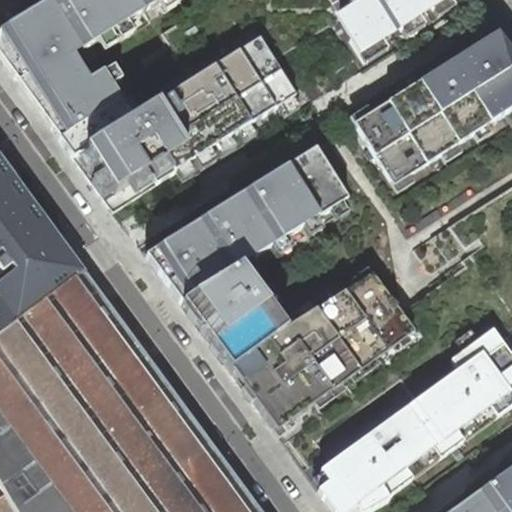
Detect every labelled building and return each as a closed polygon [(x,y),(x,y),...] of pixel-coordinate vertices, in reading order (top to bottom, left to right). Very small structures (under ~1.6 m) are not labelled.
[(70,0),(78,12),(70,18),(65,10),(57,15),(82,54),(97,78),(88,84),(83,87),(35,14),(0,35),(0,62),(2,66),(12,59),(25,77),(16,84),(59,142),(71,134),(84,154),(73,162),(108,209),(165,172),(169,178),(175,174),(187,167),(197,160),(209,153),(217,148),(229,140),(237,135),(249,128),(278,109),(292,100),(294,99),(272,64),(340,20),(354,41),(362,53),(380,41),(397,30),(417,18),(428,10),(443,0),(70,0)] [(56,0),(35,14),(83,87),(88,84),(73,60),(82,54),(57,15),(65,10),(70,18),(78,12),(70,0),(56,0)] [(447,0),(443,0),(428,10),(435,21),(453,9),(447,0)] [(417,18),(397,30),(404,41),(424,28),(417,18)] [(212,218),(154,255),(165,271),(157,276),(292,459),(314,443),(398,380),(414,403),(330,465),(319,472),(328,484),(317,492),(330,511),(350,511),(354,510),(355,511),(373,511),(390,503),(388,500),(380,490),(437,448),(445,458),(463,444),(456,434),(488,410),(496,420),(511,408),(511,355),(509,357),(499,343),(511,334),(511,57),(496,36),(417,88),(420,91),(403,103),(399,98),(372,117),(374,120),(357,132),(392,186),(408,176),(411,180),(441,159),(439,156),(455,145),(458,149),(473,139),(471,135),(487,124),(490,129),(505,118),(511,114),(511,191),(451,231),(469,258),(460,264),(464,269),(397,316),(370,278),(357,288),(333,303),(322,309),(314,315),(300,324),(285,333),(271,313),(260,296),(241,269),(260,257),(349,200),(318,150),(287,170),(291,175),(216,223),(212,218)] [(362,53),(354,41),(348,44),(363,67),(387,52),(380,41),(362,53)] [(12,59),(2,66),(16,84),(25,77),(12,59)] [(412,80),(395,92),(399,98),(403,103),(420,91),(417,88),(412,80)] [(292,100),(278,109),(284,119),(299,110),(292,100)] [(349,121),(357,132),(374,120),(372,117),(366,109),(349,121)] [(487,124),(471,135),(473,139),(477,145),(494,134),(490,129),(487,124)] [(249,128),(237,135),(243,145),(255,138),(249,128)] [(71,134),(59,142),(73,162),(84,154),(71,134)] [(229,140),(217,148),(223,158),(235,151),(229,140)] [(439,156),(441,159),(446,166),(462,155),(458,149),(455,145),(439,156)] [(209,153),(197,160),(203,170),(215,163),(209,153)] [(0,334),(82,274),(8,174),(0,162),(0,334)] [(187,167),(175,174),(182,185),(194,177),(187,167)] [(287,170),(212,218),(216,223),(291,175),(287,170)] [(165,172),(108,209),(112,215),(169,178),(165,172)] [(411,180),(408,176),(392,186),(398,196),(415,186),(411,180)] [(349,200),(260,257),(264,263),(353,206),(349,200)] [(154,255),(146,260),(157,276),(165,271),(154,255)] [(357,288),(370,278),(365,271),(351,280),(357,288)] [(0,334),(0,488),(5,497),(13,511),(257,511),(113,315),(82,274),(0,334)] [(260,296),(271,313),(279,307),(268,291),(260,296)] [(322,309),(333,303),(326,295),(316,302),(322,309)] [(300,324),(314,315),(307,306),(294,316),(300,324)] [(496,420),(488,410),(456,434),(463,444),(496,420)] [(314,443),(292,459),(317,492),(328,484),(319,472),(330,465),(314,443)] [(445,458),(437,448),(380,490),(388,500),(445,458)] [(511,511),(511,470),(455,511),(511,511)] [(0,511),(13,511),(5,497),(0,500),(0,511)]
